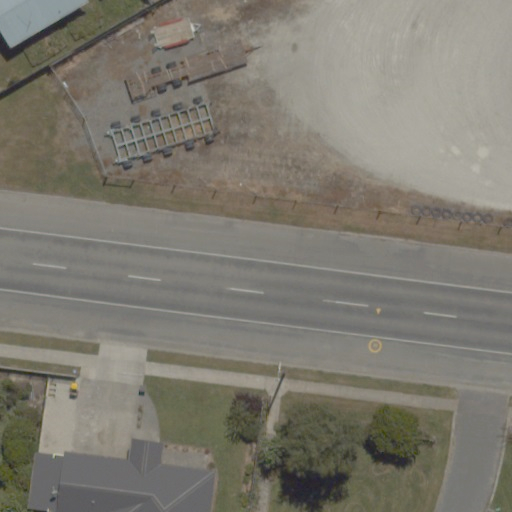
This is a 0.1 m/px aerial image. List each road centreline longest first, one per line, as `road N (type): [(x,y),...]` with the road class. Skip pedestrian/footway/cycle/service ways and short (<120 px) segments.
road 1 (residential): [(0,258),(495,323)]
road 2 (residential): [(464,511),(495,323)]
